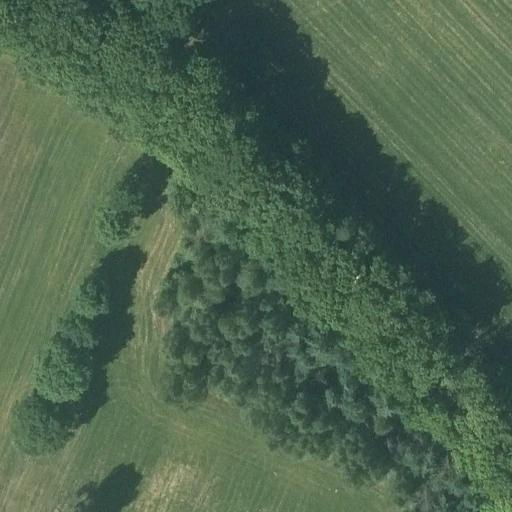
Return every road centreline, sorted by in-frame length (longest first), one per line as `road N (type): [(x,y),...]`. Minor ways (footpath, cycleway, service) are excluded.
road 1 (track): [(511,451),(156,74)]
road 2 (unclassified): [(156,74),(92,17),(54,0)]
